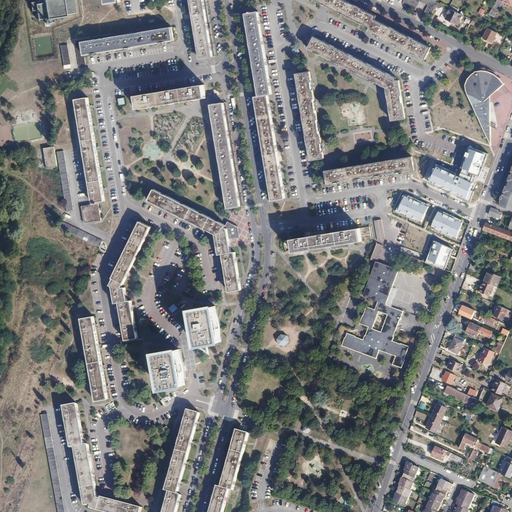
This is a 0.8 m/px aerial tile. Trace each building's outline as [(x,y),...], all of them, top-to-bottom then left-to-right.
[(26,0),(36,51),(55,50),(53,31),(80,19),(77,0),(26,0)] [(204,0),(190,0),(200,59),(213,57),(204,0)] [(315,0),(370,28),(368,31),(425,59),(431,48),(375,20),(377,16),(344,0),(315,0)] [(433,0),(404,0),(403,4),(414,10),(419,1),(428,5),(424,14),(430,17),(437,2),(436,2),(433,0)] [(495,18),(503,2),(502,1),(499,0),(497,0),(489,14),(495,18)] [(457,12),(450,8),(447,14),(448,15),(446,19),(459,26),(464,15),(457,12)] [(259,12),(246,14),(259,97),(255,97),(272,201),(285,198),(269,95),(272,94),(259,12)] [(127,35),(82,42),(84,55),(174,40),(172,28),(127,35)] [(498,32),(488,28),(483,39),(492,44),(498,32)] [(387,88),(392,120),(405,118),(399,80),(397,80),(396,77),(315,36),(309,48),(387,88)] [(82,42),(74,43),(78,66),(86,65),(84,55),(82,42)] [(68,45),(61,46),(65,69),(71,68),(68,45)] [(490,101),(491,97),(504,83),(496,76),(487,71),(486,71),(484,70),(484,65),(479,66),(474,66),(476,70),(474,70),(473,71),(472,72),(470,73),(469,74),(467,77),(466,78),(466,80),(466,83),(466,84),(466,87),(476,108),(491,143),(490,126),(496,128),(497,124),(490,119),(490,118),(490,101)] [(310,71),(297,74),(311,160),(324,158),(322,148),(319,127),(315,106),(312,85),(310,71)] [(204,85),(136,96),(138,109),(206,98),(204,85)] [(84,206),(87,223),(102,220),(99,203),(98,203),(98,202),(105,201),(88,98),(76,100),(93,203),(94,203),(94,204),(84,206)] [(226,115),(224,103),(211,105),(213,118),(228,209),(241,206),(226,115)] [(489,154),(469,146),(459,175),(438,163),(429,182),(471,202),(475,191),(471,190),(474,182),(472,182),(474,174),(480,177),(489,154)] [(44,148),(48,169),(58,167),(54,147),(44,148)] [(64,150),(57,152),(67,211),(73,210),(64,150)] [(412,157),(326,171),(328,184),(337,182),(357,179),(378,176),(399,172),(414,170),(412,157)] [(511,171),(511,175),(509,181),(509,180),(506,187),(507,187),(505,192),(504,192),(500,203),(499,205),(511,209),(511,171)] [(226,225),(154,189),(149,200),(157,205),(176,214),(194,223),(210,231),(216,234),(219,254),(223,254),(229,292),(242,290),(240,278),(237,260),(235,252),(232,252),(231,247),(230,245),(229,239),(228,228),(225,227),(226,225)] [(430,205),(404,193),(396,210),(422,222),(430,205)] [(465,222),(439,210),(431,227),(457,239),(465,222)] [(381,217),(374,218),(376,234),(383,233),(381,217)] [(152,227),(140,221),(113,278),(114,279),(110,285),(112,286),(115,303),(119,303),(126,340),(138,338),(136,326),(133,308),(131,300),(128,301),(127,294),(125,287),(122,288),(122,287),(128,274),(138,255),(147,235),(152,227)] [(103,241),(64,222),(61,228),(100,247),(103,241)] [(238,227),(226,222),(226,225),(225,227),(228,228),(229,239),(239,237),(238,227)] [(511,232),(486,223),(483,230),(511,240),(511,232)] [(362,241),(360,228),(292,239),(294,252),(304,251),(327,247),(348,243),(362,241)] [(380,237),(378,242),(374,253),(380,255),(386,239),(380,237)] [(453,249),(434,240),(426,263),(445,270),(453,249)] [(390,307),(391,306),(386,304),(399,270),(376,262),(363,296),(378,301),(375,310),(367,307),(363,315),(360,324),(369,327),(365,336),(365,335),(363,340),(355,337),(355,336),(348,333),(346,338),(345,338),(342,346),(376,358),(379,350),(395,356),(393,364),(402,368),(405,359),(404,359),(409,346),(401,343),(401,344),(392,341),(394,337),(393,336),(400,319),(400,320),(403,311),(390,307)] [(488,272),(484,282),(493,285),(497,287),(501,277),(488,272)] [(484,282),(482,285),(481,288),(479,292),(488,296),(489,295),(491,294),(491,293),(491,290),(493,285),(484,282)] [(174,304),(169,308),(173,313),(178,308),(174,304)] [(507,309),(498,305),(495,312),(494,314),(503,318),(507,309)] [(215,306),(193,310),(196,331),(199,346),(208,344),(221,342),(218,322),(215,306)] [(495,320),(490,318),(490,319),(477,313),(475,318),(480,320),(479,321),(484,323),(484,321),(493,325),(495,320)] [(94,316),(82,318),(96,401),(108,399),(94,316)] [(482,328),(471,323),(466,332),(471,334),(470,336),(473,337),(474,335),(477,337),(482,328)] [(288,335),(282,334),(276,339),(279,345),(286,347),(290,342),(288,335)] [(464,342),(455,337),(449,350),(458,354),(464,342)] [(499,354),(502,349),(504,343),(500,341),(495,352),(499,354)] [(494,352),(485,348),(481,355),(480,355),(478,360),(489,365),(494,352)] [(156,353),(163,389),(185,385),(182,367),(179,349),(156,353)] [(462,364),(451,360),(449,364),(451,365),(449,368),(460,373),(462,369),(461,368),(462,364)] [(452,384),(455,375),(446,371),(442,380),(452,384)] [(501,395),(506,383),(497,379),(491,390),(501,395)] [(474,398),(448,386),(445,392),(464,400),(464,401),(470,404),(471,401),(477,404),(479,400),(474,398)] [(486,390),(484,389),(481,394),(479,398),(479,400),(477,404),(479,405),(486,390)] [(502,398),(493,394),(487,405),(497,410),(502,398)] [(418,408),(424,410),(427,404),(421,401),(418,408)] [(432,415),(442,420),(447,408),(438,403),(432,415)] [(85,445),(77,404),(64,407),(71,448),(75,447),(85,505),(93,504),(91,509),(104,511),(141,511),(142,508),(102,497),(101,499),(98,498),(89,445),(85,445)] [(468,414),(472,416),(472,415),(473,413),(476,406),(473,405),(470,413),(468,412),(468,414)] [(163,511),(176,511),(179,502),(181,495),(178,494),(180,484),(186,464),(192,443),(197,423),(200,413),(188,410),(166,490),(169,491),(163,511)] [(65,511),(48,415),(41,416),(58,511),(65,511)] [(442,420),(432,415),(426,427),(436,432),(442,420)] [(506,447),(511,434),(511,430),(503,427),(496,443),(506,447)] [(223,511),(229,490),(233,491),(249,433),(237,430),(234,440),(230,457),(224,476),(221,487),(218,486),(215,497),(210,511),(223,511)] [(465,436),(459,446),(459,447),(463,449),(465,445),(464,444),(465,441),(474,445),(476,441),(465,436)] [(491,448),(477,442),(475,446),(489,453),(491,448)] [(443,454),(461,462),(462,458),(436,446),(432,455),(443,461),(445,458),(442,457),(443,454)] [(395,496),(393,502),(404,507),(412,491),(411,490),(414,483),(412,482),(414,478),(415,478),(420,468),(408,463),(404,470),(406,471),(399,485),(400,485),(398,489),(399,489),(397,493),(397,492),(395,496)] [(502,474),(485,466),(479,479),(496,487),(498,483),(502,474)] [(428,508),(425,511),(437,511),(438,509),(439,510),(441,505),(440,505),(442,502),(442,503),(444,498),(445,498),(448,492),(450,492),(453,485),(441,479),(434,494),(433,493),(426,507),(428,508)] [(468,511),(470,510),(468,510),(475,495),(463,490),(456,504),(459,505),(458,508),(457,508),(455,511),(468,511)] [(493,511),(508,511),(509,511),(505,509),(505,510),(501,508),(503,504),(498,502),(496,506),(493,511)]
